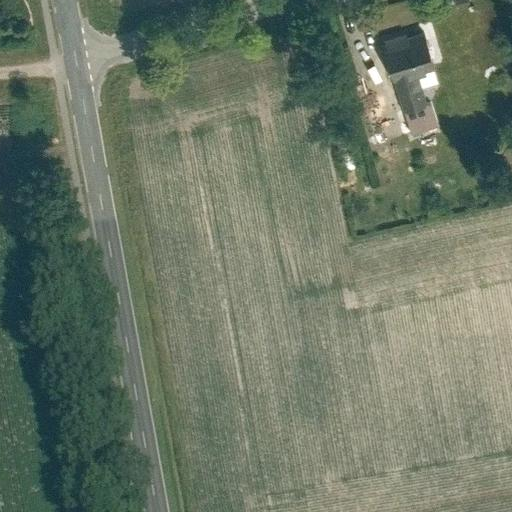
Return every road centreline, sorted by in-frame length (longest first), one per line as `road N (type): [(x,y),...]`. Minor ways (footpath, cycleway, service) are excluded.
road 1 (tertiary): [(157,511),(76,65)]
road 2 (residential): [(76,65),(325,0)]
